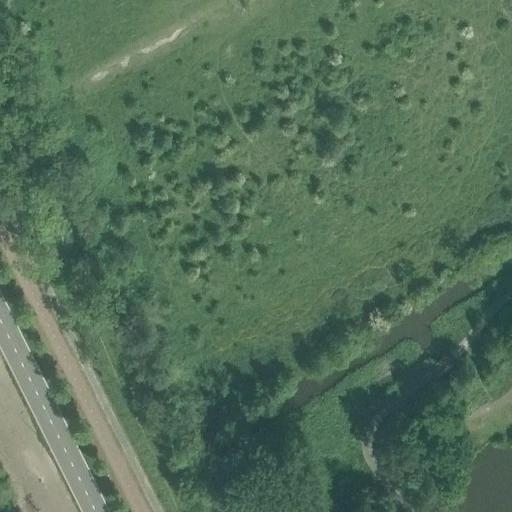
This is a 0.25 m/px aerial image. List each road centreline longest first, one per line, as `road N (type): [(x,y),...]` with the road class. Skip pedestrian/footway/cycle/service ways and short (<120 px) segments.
road 1 (track): [(185,511),(0,132)]
road 2 (secondary): [(96,511),(0,318)]
